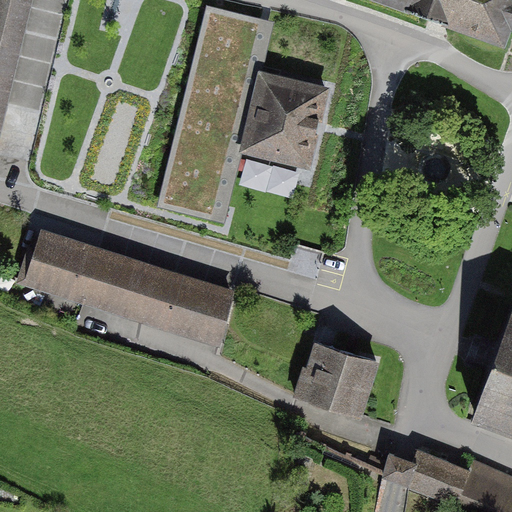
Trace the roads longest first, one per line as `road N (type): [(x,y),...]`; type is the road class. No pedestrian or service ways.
road 1 (unclassified): [(0,192),(388,321),(426,346),(415,413)]
road 2 (track): [(511,87),(316,0)]
